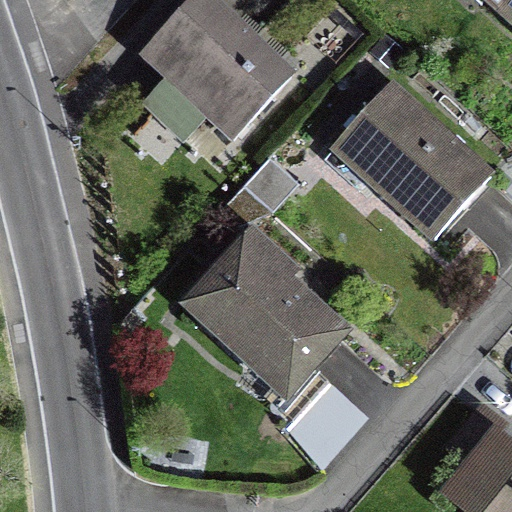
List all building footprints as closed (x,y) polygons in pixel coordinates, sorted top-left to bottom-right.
[(266,83),(281,67),(207,0),(197,0),(145,58),(170,81),(148,105),(185,139),(207,115),(233,139),(276,92),(266,83)] [(511,0),(487,0),(486,2),(499,14),(502,10),(511,18),(511,0)] [(391,88),(335,148),(435,240),(491,180),(391,88)] [(278,165),(256,190),(282,213),(304,189),(278,165)] [(277,209),(256,190),(237,211),(258,229),(277,209)] [(276,388),(300,362),(311,372),(344,336),(245,247),(188,309),(276,388)] [(326,477),(374,427),(336,398),(298,445),(326,477)] [(452,452),(473,469),(450,497),(468,511),(511,511),(511,452),(498,441),(507,429),(485,411),(452,452)]
